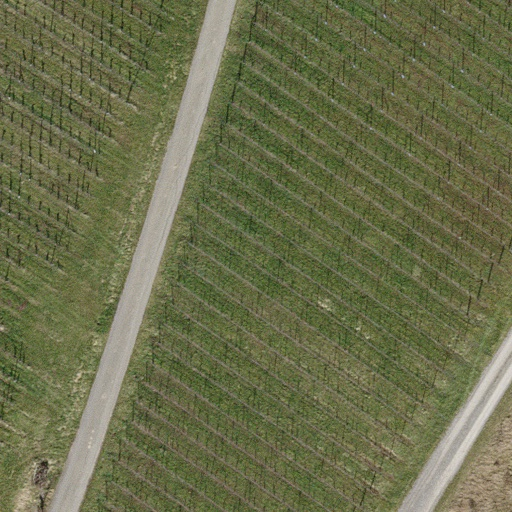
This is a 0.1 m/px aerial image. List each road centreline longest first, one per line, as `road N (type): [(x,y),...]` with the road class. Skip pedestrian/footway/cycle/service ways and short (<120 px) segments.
road 1 (track): [(225,0),(63,511)]
road 2 (track): [(511,355),(417,511)]
